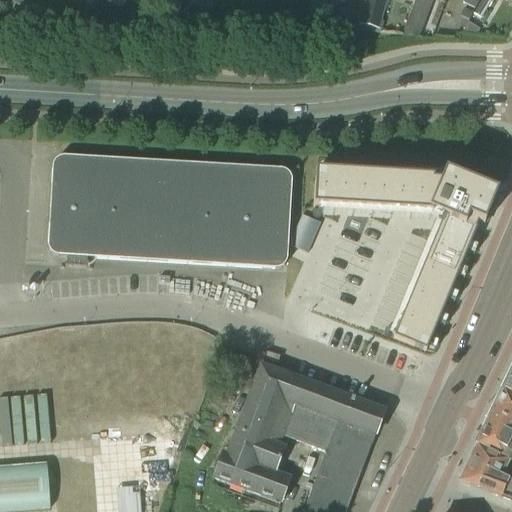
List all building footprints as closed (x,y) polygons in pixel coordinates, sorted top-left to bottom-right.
[(181,0),(156,0),(156,14),(181,16),(181,0)] [(221,0),(222,16),(230,16),(230,0),(221,0)] [(364,0),(357,26),(359,26),(357,34),(379,35),(381,30),(379,30),(386,0),(364,0)] [(420,34),(427,16),(432,0),(416,0),(405,28),(420,34)] [(479,0),(464,0),(462,4),(474,10),(479,0)] [(491,0),(481,0),(472,15),(480,20),(491,0)] [(186,15),(185,19),(213,21),(214,18),(211,18),(212,3),(188,1),(186,16),(186,15)] [(468,20),(471,13),(464,10),(460,17),(468,20)] [(467,24),(461,35),(470,35),(476,35),(479,31),(467,24)] [(65,267),(86,268),(86,259),(274,271),(282,268),(286,260),(291,183),(288,175),(280,171),(63,158),(55,161),(51,169),(47,245),(50,254),(58,258),(65,258),(65,267)] [(315,172),(312,208),(316,209),(430,215),(430,214),(442,219),(394,337),(393,339),(425,352),(427,349),(430,340),(436,325),(440,316),(446,301),(450,292),(456,277),(460,268),(466,253),(470,244),(476,230),(474,229),(477,223),(483,226),(484,224),(490,210),(495,197),(496,194),(444,173),(440,183),(432,183),(432,180),(315,172)] [(301,216),(288,246),(307,254),(320,225),(301,216)] [(107,342),(44,342),(44,453),(107,454),(107,342)] [(250,363),(228,354),(221,373),(243,382),(250,363)] [(325,453),(302,511),(345,511),(383,412),(260,366),(226,456),(222,454),(212,482),(281,507),(291,478),(276,473),(286,448),(280,446),(283,437),(325,453)] [(511,392),(504,388),(492,413),(511,422),(511,392)] [(511,422),(492,413),(484,429),(511,443),(511,422)] [(136,453),(142,423),(130,421),(124,451),(136,453)] [(511,443),(484,429),(476,446),(510,463),(511,463),(511,443)] [(476,446),(468,463),(503,478),(511,482),(511,463),(510,463),(476,446)] [(461,483),(461,484),(466,486),(511,502),(511,482),(503,478),(468,463),(461,478),(461,483)] [(46,464),(0,467),(0,511),(13,511),(50,509),(46,464)]
